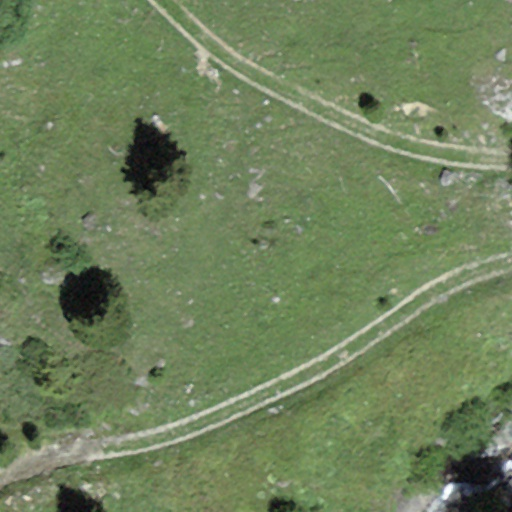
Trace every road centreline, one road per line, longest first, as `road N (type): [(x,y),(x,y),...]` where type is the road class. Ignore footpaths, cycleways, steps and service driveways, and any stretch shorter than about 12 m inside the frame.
road 1 (track): [(0,469),(290,378),(511,254)]
road 2 (track): [(511,159),(380,136),(262,81),(180,29),(153,0)]
